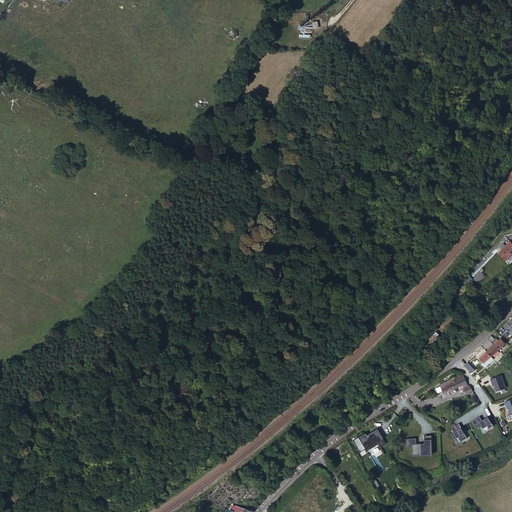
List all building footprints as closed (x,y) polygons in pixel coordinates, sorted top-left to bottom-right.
[(498,254),(506,262),(511,256),(511,242),(498,254)] [(511,332),(505,325),(501,329),(508,336),(511,332)] [(439,335),(435,331),(428,339),(432,342),(439,335)] [(493,341),(489,337),(486,340),(484,342),(488,347),(491,345),(490,344),(492,342),(493,341)] [(506,342),(501,337),(499,340),(495,343),(499,348),(506,342)] [(491,355),(499,348),(495,343),(493,345),(487,350),(491,355)] [(478,355),(479,357),(487,350),(485,349),(478,355)] [(484,361),(491,355),(487,350),(479,357),(484,361)] [(475,369),(468,361),(466,364),(472,371),(475,369)] [(467,385),(462,375),(439,386),(443,393),(462,384),(463,388),(466,394),(472,391),(468,384),(467,385)] [(498,391),(507,388),(503,376),(492,379),(494,384),(495,383),(498,391)] [(481,417),(473,422),(476,426),(478,425),(480,429),(483,427),(485,429),(489,427),(490,429),(495,426),(489,417),(483,421),(481,417)] [(460,425),(452,429),(455,433),(452,435),(455,440),(460,438),(463,442),(468,439),(460,425)] [(365,433),(353,440),(360,452),(365,449),(366,451),(378,443),(380,447),(386,443),(377,428),(366,435),(365,433)] [(433,455),(432,436),(425,437),(425,444),(417,445),(417,439),(406,440),(407,448),(413,448),(413,457),(433,455)] [(247,511),(253,511),(258,507),(248,503),(237,497),(232,504),(230,504),(227,508),(232,511),(233,511),(237,508),(242,511),(245,510),(247,511)]
